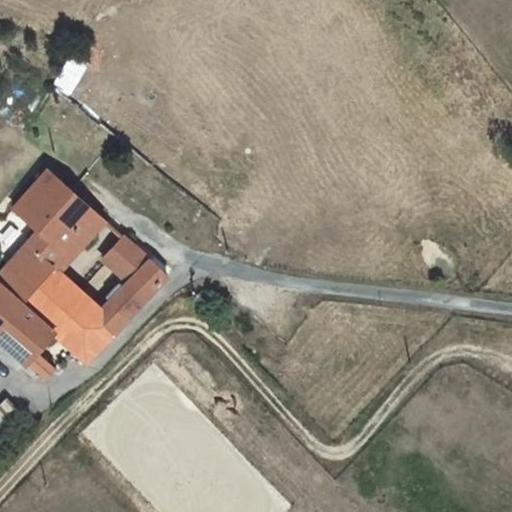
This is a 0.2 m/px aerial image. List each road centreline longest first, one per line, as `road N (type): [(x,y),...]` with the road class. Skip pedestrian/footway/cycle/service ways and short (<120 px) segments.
road 1 (track): [(0,490),(174,322),(195,323),(216,338),(329,453),(348,451),(434,358),(477,351),(511,361)]
road 2 (unclassified): [(511,310),(305,289),(194,264)]
